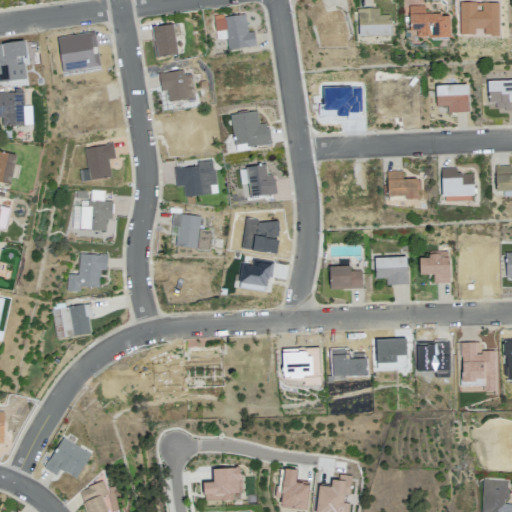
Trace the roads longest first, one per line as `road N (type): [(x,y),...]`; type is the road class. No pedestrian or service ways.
road 1 (residential): [(15,483),(78,376),(134,337),(187,327),(511,312)]
road 2 (residential): [(150,332),(137,275),(147,178),(119,0)]
road 3 (residential): [(293,321),(309,215),(276,0)]
road 4 (residential): [(300,151),(511,141)]
road 5 (residential): [(0,23),(176,0)]
road 6 (residential): [(314,460),(174,447)]
